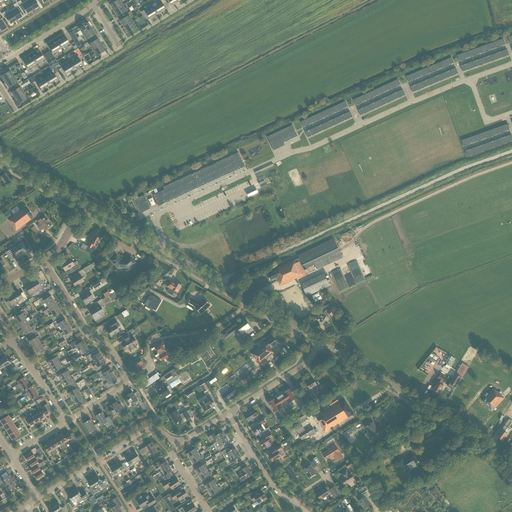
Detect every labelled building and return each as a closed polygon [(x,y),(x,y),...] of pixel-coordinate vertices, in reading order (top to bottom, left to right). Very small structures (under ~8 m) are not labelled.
[(20,0),(18,2),(19,5),(21,4),(27,14),(33,10),(26,0),(22,3),(20,0)] [(26,0),(33,10),(39,6),(35,0),(26,0)] [(123,1),(122,0),(118,0),(111,5),(114,11),(123,5),(121,2),(123,1)] [(160,4),(154,7),(158,14),(164,11),(165,11),(165,10),(166,9),(162,2),(162,3),(161,0),(159,2),(160,4)] [(15,7),(10,11),(10,12),(11,11),(16,21),(23,17),(16,7),(18,6),(16,3),(13,5),(15,7)] [(125,9),(123,5),(114,11),(118,17),(127,11),(129,10),(127,8),(125,9)] [(147,9),(145,10),(146,12),(150,19),(152,18),(152,19),(153,18),(152,18),(158,14),(154,7),(148,11),(147,9)] [(4,12),(2,14),(3,16),(5,16),(10,24),(16,21),(11,11),(10,12),(6,14),(4,12)] [(133,22),(129,16),(121,21),(124,27),(133,22)] [(135,25),(133,22),(124,27),(128,33),(137,28),(139,26),(137,24),(135,25)] [(91,29),(88,23),(79,28),(77,29),(79,32),(81,30),(83,34),(91,29)] [(95,35),(91,29),(83,34),(85,37),(83,39),(84,41),(86,40),(95,35)] [(65,37),(57,42),(61,49),(67,45),(68,47),(70,46),(69,44),(65,37)] [(101,45),(98,39),(89,44),(93,50),(101,45)] [(492,43),(494,49),(506,45),(503,39),(492,43)] [(61,49),(57,42),(49,47),(53,54),(53,53),(54,56),(56,54),(55,52),(61,49)] [(480,47),(482,53),(494,49),(492,43),(485,46),(480,47)] [(105,51),(101,45),(93,50),(95,54),(93,55),(94,57),(96,56),(97,56),(105,51)] [(469,51),(471,57),(482,53),(480,47),(469,51)] [(507,49),(496,53),(498,59),(509,55),(507,49)] [(50,50),(44,53),(47,58),(53,55),(50,50)] [(471,57),(469,51),(457,55),(459,61),(471,57)] [(40,52),(32,57),(36,64),(42,60),(44,62),(46,61),(44,59),(40,52)] [(486,63),(498,59),(496,53),(484,58),(486,63)] [(76,59),(70,63),(74,70),(82,65),(78,58),(77,56),(75,57),(76,59)] [(36,64),(32,57),(24,62),(28,69),(30,71),(32,70),(30,68),(36,64)] [(440,62),(443,68),(454,63),(452,58),(440,62)] [(475,68),(486,63),(484,58),(472,62),(475,68)] [(429,67),(431,73),(443,68),(440,62),(433,65),(429,67)] [(461,66),(463,72),(475,68),(472,62),(461,66)] [(74,70),(70,63),(64,67),(63,65),(61,66),(62,68),(66,75),(74,70)] [(418,72),(420,77),(431,73),(429,67),(418,72)] [(456,68),(445,73),(447,78),(458,74),(456,68)] [(14,77),(10,71),(1,76),(5,82),(14,77)] [(53,73),(52,71),(50,73),(51,75),(45,78),(50,85),(58,80),(53,73)] [(420,77),(418,72),(406,76),(409,82),(420,77)] [(436,83),(447,78),(445,73),(433,77),(436,83)] [(14,77),(5,82),(9,88),(14,85),(15,87),(22,82),(20,79),(17,81),(14,77)] [(424,88),(436,83),(433,77),(422,82),(424,88)] [(50,85),(45,78),(39,82),(38,80),(36,81),(37,83),(41,90),(50,85)] [(398,79),(387,84),(389,90),(401,85),(398,79)] [(410,87),(413,92),(424,88),(422,82),(410,87)] [(380,88),(376,90),(378,95),(389,90),(387,84),(380,88)] [(26,91),(30,97),(38,91),(34,85),(26,91)] [(24,93),(20,87),(11,92),(15,98),(24,93)] [(403,89),(392,95),(394,100),(405,95),(403,89)] [(376,90),(365,95),(367,100),(378,95),(376,90)] [(27,99),(24,93),(15,98),(19,104),(27,99)] [(353,100),(356,106),(367,100),(365,95),(353,100)] [(383,105),(394,100),(392,95),(380,100),(383,105)] [(380,107),(383,105),(380,100),(369,105),(372,111),(380,107)] [(345,101),(334,107),(337,112),(348,107),(345,101)] [(358,110),(361,116),(372,111),(369,105),(358,110)] [(327,110),(323,112),(326,117),(337,112),(334,107),(327,110)] [(323,112),(312,117),(314,122),(326,117),(323,112)] [(350,112),(339,117),(341,122),(353,117),(350,112)] [(303,128),(314,122),(312,117),(301,122),(303,128)] [(330,127),(341,122),(339,117),(332,120),(328,122),(330,127)] [(327,129),(330,127),(328,122),(316,127),(319,133),(327,129)] [(496,128),(498,134),(510,130),(508,124),(496,128)] [(292,125),(267,137),(274,151),(285,146),(284,143),(298,136),(292,125)] [(305,132),(308,138),(319,133),(316,127),(305,132)] [(498,134),(496,128),(485,132),(487,138),(491,137),(498,134)] [(487,138),(485,132),(473,136),(475,142),(487,138)] [(511,135),(511,134),(500,139),(502,144),(511,140),(511,135)] [(475,142),(473,136),(462,141),(464,146),(475,142)] [(491,149),(502,144),(500,139),(493,141),(488,143),(491,149)] [(479,153),(491,149),(488,143),(477,147),(479,153)] [(467,157),(479,153),(477,147),(465,151),(467,157)] [(180,179),(163,187),(164,190),(153,195),(158,206),(198,188),(225,175),(245,166),(239,152),(219,161),(194,173),(180,179)] [(140,214),(151,209),(145,195),(133,200),(140,214)] [(23,208),(8,219),(16,231),(34,217),(31,214),(32,214),(26,207),(23,209),(23,208)] [(45,215),(38,221),(40,223),(37,226),(38,227),(39,227),(40,229),(43,228),(44,230),(46,228),(47,229),(52,225),(45,215)] [(20,243),(16,246),(22,256),(25,254),(25,253),(25,252),(25,251),(27,250),(26,249),(30,247),(22,235),(17,238),(20,243)] [(83,243),(80,248),(90,253),(93,249),(91,248),(93,245),(96,246),(100,239),(94,235),(90,243),(88,246),(83,243)] [(304,269),(315,264),(318,269),(343,257),(334,239),(298,256),(299,258),(295,260),(273,271),(274,273),(268,276),(270,280),(276,278),(278,282),(280,282),(281,286),(306,274),(304,269)] [(22,256),(16,246),(6,252),(11,259),(14,257),(15,258),(17,257),(17,258),(18,257),(19,258),(22,256)] [(116,255),(110,260),(117,268),(127,269),(135,262),(130,256),(125,261),(121,260),(116,255)] [(69,258),(66,260),(60,264),(65,271),(69,269),(71,272),(80,267),(76,261),(73,263),(69,258)] [(91,264),(83,269),(85,272),(93,268),(93,267),(96,266),(94,263),(91,265),(91,264)] [(80,274),(71,280),(75,287),(84,281),(80,274)] [(301,284),(307,297),(330,286),(324,274),(301,284)] [(91,285),(94,289),(101,284),(106,281),(104,278),(99,280),(91,285)] [(46,287),(40,279),(37,281),(36,280),(31,283),(37,294),(39,293),(39,291),(46,287)] [(177,283),(176,284),(170,281),(167,287),(171,289),(168,293),(172,296),(175,291),(177,292),(181,285),(177,283)] [(37,294),(31,283),(25,287),(27,290),(24,291),(28,298),(34,294),(36,295),(37,294)] [(89,290),(80,296),(86,305),(94,299),(89,290)] [(13,294),(17,302),(20,300),(21,302),(27,299),(23,292),(20,294),(18,291),(13,294)] [(113,297),(115,296),(113,293),(108,295),(102,299),(105,304),(111,300),(112,301),(115,299),(113,297)] [(16,305),(15,303),(17,302),(13,294),(7,298),(9,301),(6,302),(10,309),(16,305)] [(43,305),(45,303),(47,306),(54,301),(51,296),(48,298),(46,295),(40,299),(43,305)] [(150,307),(155,298),(150,295),(145,304),(150,307)] [(200,303),(197,301),(198,301),(192,297),(188,303),(196,307),(195,308),(201,314),(205,310),(205,311),(208,308),(211,305),(205,299),(200,303)] [(50,311),(58,307),(54,301),(47,306),(49,308),(43,312),(45,315),(50,311)] [(99,305),(89,311),(95,320),(101,317),(99,314),(103,312),(99,305)] [(337,309),(333,306),(329,311),(327,310),(324,312),(323,313),(320,311),(316,318),(322,323),(327,316),(326,316),(328,312),(332,315),(337,309)] [(60,317),(58,314),(61,312),(58,307),(50,311),(52,314),(50,315),(53,321),(60,317)] [(18,316),(15,318),(18,324),(26,319),(24,317),(26,315),(23,309),(16,314),(18,316)] [(117,316),(120,321),(125,318),(123,316),(128,313),(126,310),(121,313),(117,316)] [(29,325),(34,321),(32,318),(27,322),(26,319),(18,324),(22,329),(29,325)] [(69,325),(65,319),(62,321),(61,318),(54,322),(57,328),(60,327),(61,329),(69,325)] [(110,324),(112,327),(107,330),(110,336),(119,331),(117,328),(120,326),(116,320),(110,324)] [(253,331),(254,330),(247,321),(237,328),(244,337),(253,330),(253,331)] [(31,327),(29,325),(22,329),(25,335),(28,333),(30,336),(36,332),(33,326),(31,327)] [(72,330),(69,325),(61,329),(63,332),(61,333),(64,339),(71,335),(69,332),(72,330)] [(235,327),(227,333),(230,337),(238,331),(235,327)] [(32,340),(29,341),(33,347),(40,343),(38,340),(41,338),(37,333),(31,337),(32,340)] [(122,338),(125,342),(121,345),(125,350),(128,349),(131,353),(137,349),(135,345),(138,343),(134,337),(131,338),(128,335),(122,338)] [(259,347),(251,354),(260,365),(274,353),(271,350),(272,349),(269,346),(270,344),(273,347),(278,343),(273,337),(268,342),(267,343),(265,342),(261,345),(263,348),(261,350),(259,347)] [(72,349),(67,352),(69,355),(76,351),(78,350),(86,345),(83,341),(77,345),(75,342),(69,345),(72,349)] [(166,352),(168,351),(163,342),(158,345),(157,343),(153,345),(154,346),(151,348),(152,350),(155,349),(158,353),(155,354),(156,357),(159,355),(162,361),(169,357),(166,352)] [(33,347),(36,353),(39,351),(41,354),(47,349),(44,344),(42,345),(40,343),(33,347)] [(78,350),(80,353),(78,354),(79,355),(74,358),(76,361),(82,357),(81,355),(89,350),(86,345),(78,350)] [(90,361),(93,360),(94,362),(103,357),(99,352),(94,355),(93,353),(87,356),(90,361)] [(59,362),(57,359),(59,358),(57,356),(55,357),(56,357),(47,362),(50,368),(59,362)] [(5,357),(0,360),(0,363),(3,368),(5,371),(7,370),(5,367),(8,364),(13,373),(18,370),(15,364),(15,365),(14,363),(12,362),(10,358),(7,360),(5,357)] [(103,357),(94,362),(96,365),(93,367),(96,371),(102,368),(100,365),(106,362),(103,357)] [(140,358),(133,364),(136,368),(144,363),(140,358)] [(445,367),(444,366),(443,367),(446,370),(448,368),(449,369),(453,363),(449,360),(445,367)] [(62,364),(61,365),(59,362),(50,368),(53,373),(62,368),(64,367),(62,364)] [(454,390),(461,377),(462,378),(469,367),(463,363),(456,374),(452,379),(449,376),(444,384),(454,390)] [(102,381),(106,379),(105,379),(113,374),(110,369),(104,372),(103,370),(98,373),(102,381)] [(66,371),(58,376),(61,382),(70,376),(68,373),(69,372),(68,370),(66,371)] [(105,379),(106,379),(108,382),(104,384),(107,389),(113,385),(111,383),(116,380),(113,374),(105,379)] [(160,378),(157,374),(144,383),(147,387),(160,378)] [(438,378),(434,384),(435,385),(436,385),(433,390),(435,391),(436,392),(437,393),(438,393),(439,393),(443,385),(441,384),(442,381),(443,381),(445,377),(440,374),(438,378)] [(61,382),(64,387),(67,385),(69,388),(76,384),(73,378),(72,379),(70,376),(61,382)] [(27,382),(24,377),(17,381),(19,384),(15,386),(16,389),(27,382)] [(179,379),(170,384),(172,388),(181,383),(179,379)] [(310,395),(319,389),(317,385),(313,379),(307,383),(305,381),(300,384),(304,389),(308,386),(310,389),(308,391),(310,395)] [(25,390),(30,387),(27,382),(16,389),(18,391),(21,389),(23,391),(25,390)] [(171,393),(167,387),(166,388),(163,383),(157,386),(160,391),(158,392),(162,399),(171,393)] [(71,391),(68,393),(71,398),(80,393),(78,390),(80,389),(76,384),(69,388),(71,391)] [(201,387),(205,392),(209,389),(206,384),(201,387)] [(35,390),(32,385),(30,387),(25,390),(27,393),(23,395),(24,397),(35,390)] [(233,388),(223,396),(226,401),(237,393),(233,388)] [(271,401),(268,403),(274,413),(277,411),(280,416),(287,412),(285,409),(290,406),(292,409),(298,405),(294,400),(298,398),(291,388),(288,390),(288,389),(287,390),(287,391),(284,393),(285,395),(284,396),(283,394),(277,398),(278,399),(276,400),(275,398),(272,400),(272,399),(270,400),(271,401)] [(504,398),(494,389),(483,401),(492,411),(504,398)] [(31,400),(39,395),(35,390),(24,397),(26,399),(29,397),(31,400)] [(127,396),(128,398),(124,400),(128,407),(132,404),(138,400),(139,402),(142,401),(137,392),(134,394),(133,392),(127,396)] [(71,398),(74,404),(77,402),(80,405),(87,401),(84,396),(82,396),(80,393),(71,398)] [(211,397),(206,400),(206,399),(200,403),(205,411),(211,408),(209,405),(214,402),(211,397)] [(345,400),(316,418),(325,432),(353,414),(351,411),(351,410),(345,400)] [(125,410),(121,403),(118,405),(117,402),(111,406),(113,410),(110,412),(113,417),(114,417),(117,415),(117,414),(116,413),(119,411),(120,413),(125,410)] [(46,415),(47,415),(47,416),(49,414),(48,412),(51,411),(47,404),(42,407),(44,409),(43,410),(46,415)] [(265,416),(268,413),(264,406),(260,409),(265,416)] [(42,421),(37,413),(38,413),(36,409),(31,412),(34,415),(32,417),(36,424),(42,421)] [(43,410),(38,413),(37,413),(42,421),(45,419),(44,416),(46,415),(43,410)] [(245,416),(248,422),(258,416),(258,415),(259,415),(258,413),(257,414),(254,410),(245,416)] [(170,415),(175,424),(183,420),(182,420),(185,418),(187,420),(191,417),(187,411),(183,414),(184,415),(181,417),(177,411),(170,415)] [(299,421),(301,424),(308,420),(307,417),(303,411),(296,415),(299,421)] [(96,416),(102,425),(106,423),(108,426),(113,423),(109,417),(106,418),(102,412),(96,416)] [(31,428),(36,424),(32,417),(31,417),(29,413),(27,415),(29,418),(26,420),(31,428)] [(0,420),(3,425),(15,418),(13,416),(10,418),(8,415),(0,420)] [(14,425),(13,422),(16,420),(15,418),(3,425),(6,430),(14,425)] [(259,425),(252,429),(256,436),(263,432),(265,435),(270,432),(271,431),(269,427),(264,430),(261,425),(266,422),(263,418),(257,422),(259,425)] [(90,432),(94,430),(96,433),(101,431),(97,424),(94,426),(90,419),(84,423),(90,432)] [(380,430),(379,431),(373,422),(365,427),(370,433),(371,433),(372,435),(369,437),(372,441),(375,439),(375,440),(376,440),(378,439),(378,438),(383,435),(380,430)] [(21,428),(19,425),(16,428),(14,425),(6,430),(9,435),(21,428)] [(303,426),(296,430),(299,434),(302,440),(315,432),(312,426),(305,430),(303,426)] [(502,430),(497,436),(503,440),(508,434),(505,432),(507,429),(508,428),(507,427),(505,426),(502,430)] [(12,440),(20,435),(19,432),(22,430),(21,428),(9,435),(12,440)] [(343,434),(349,444),(353,441),(349,435),(352,433),(350,429),(347,431),(343,434)] [(67,434),(66,435),(69,440),(71,439),(72,442),(76,439),(72,433),(70,434),(69,432),(66,433),(67,434)] [(226,436),(222,432),(217,435),(215,433),(208,437),(211,442),(216,439),(217,442),(226,436)] [(264,448),(266,446),(268,448),(272,446),(270,444),(272,442),(270,439),(273,437),(270,432),(265,435),(264,435),(266,438),(260,442),(264,448)] [(63,434),(59,436),(64,444),(65,443),(69,440),(66,435),(64,436),(63,434)] [(325,440),(328,444),(335,439),(332,435),(325,440)] [(64,444),(59,436),(54,439),(59,447),(60,446),(62,449),(67,447),(65,443),(64,444)] [(217,442),(214,444),(219,451),(224,448),(223,445),(229,441),(226,436),(217,442)] [(59,447),(54,439),(49,443),(55,454),(57,453),(55,449),(59,447)] [(146,446),(147,448),(145,449),(144,448),(139,451),(143,456),(148,453),(147,451),(148,450),(151,455),(157,451),(152,442),(146,446)] [(49,443),(43,446),(48,453),(51,452),(53,455),(55,454),(49,443)] [(329,446),(331,449),(324,453),(328,459),(334,456),(337,460),(342,457),(335,446),(333,443),(329,446)] [(281,445),(274,450),(276,452),(269,456),(273,462),(282,456),(279,452),(283,449),(281,445)] [(199,454),(197,451),(199,450),(197,447),(187,454),(190,459),(199,454)] [(228,459),(230,458),(238,452),(235,447),(229,451),(227,449),(222,452),(224,455),(227,459),(228,459)] [(31,452),(24,456),(28,462),(35,458),(31,452)] [(142,462),(136,452),(130,455),(136,464),(138,462),(139,463),(142,462)] [(230,458),(228,459),(231,464),(230,464),(232,467),(237,464),(235,461),(241,457),(238,452),(230,458)] [(392,453),(381,460),(384,464),(394,458),(392,453)] [(200,456),(199,454),(190,459),(193,464),(204,458),(202,455),(200,456)] [(136,464),(130,455),(125,458),(132,468),(134,467),(133,465),(136,464)] [(417,470),(422,467),(421,466),(424,465),(421,461),(419,462),(414,456),(403,463),(402,462),(399,464),(403,469),(406,467),(408,472),(404,475),(408,481),(415,477),(412,473),(414,472),(416,473),(418,472),(417,470)] [(310,465),(304,469),(309,478),(316,474),(312,468),(313,467),(317,465),(320,463),(316,457),(313,459),(310,461),(312,465),(310,465)] [(28,462),(31,468),(37,465),(39,464),(35,458),(28,462)] [(157,471),(160,469),(161,471),(169,466),(166,461),(164,463),(162,460),(153,465),(157,471)] [(121,473),(123,472),(124,473),(127,471),(120,461),(115,465),(121,473)] [(356,470),(353,465),(354,465),(351,462),(346,465),(348,468),(350,467),(354,472),(356,470)] [(207,470),(205,467),(207,466),(205,464),(195,470),(198,475),(207,470)] [(33,475),(41,470),(37,465),(31,468),(30,469),(33,475)] [(118,475),(121,473),(115,465),(110,468),(116,478),(119,476),(118,475)] [(161,471),(159,472),(163,477),(164,480),(171,475),(170,473),(172,471),(169,466),(161,471)] [(242,470),(240,466),(234,470),(237,476),(238,475),(242,481),(246,478),(246,479),(252,475),(247,467),(242,470)] [(354,480),(350,473),(349,473),(347,469),(344,471),(345,472),(342,474),(344,477),(345,478),(342,480),(346,487),(350,484),(349,483),(354,480)] [(33,475),(37,481),(44,476),(41,470),(33,475)] [(210,472),(209,473),(207,470),(198,475),(202,481),(212,474),(210,472)] [(12,481),(9,476),(3,479),(1,476),(0,477),(0,484),(3,483),(5,485),(12,481)] [(101,482),(98,476),(93,479),(98,487),(101,485),(103,488),(109,484),(106,479),(101,482)] [(165,489),(170,486),(172,490),(181,484),(177,478),(170,483),(168,480),(162,484),(165,489)] [(93,479),(88,482),(92,488),(89,490),(93,495),(100,490),(98,487),(93,479)] [(217,485),(215,483),(217,482),(215,479),(205,486),(208,491),(217,485)] [(9,490),(15,486),(12,481),(5,485),(6,488),(3,491),(5,495),(11,492),(9,490)] [(218,488),(217,485),(208,491),(211,496),(222,490),(220,487),(218,488)] [(326,488),(317,494),(321,500),(330,494),(329,494),(331,493),(334,498),(339,494),(335,487),(329,490),(330,490),(328,491),(326,488)] [(78,500),(80,503),(83,500),(84,501),(89,497),(85,492),(81,495),(77,489),(73,492),(78,500)] [(175,492),(170,495),(174,501),(178,498),(179,500),(180,501),(181,503),(185,500),(184,498),(188,496),(185,490),(179,494),(177,495),(175,492)] [(368,507),(371,505),(366,498),(369,496),(366,491),(359,495),(360,498),(361,499),(359,500),(364,510),(368,507)] [(77,505),(75,502),(78,500),(73,492),(68,495),(72,501),(69,502),(73,509),(77,507),(78,506),(77,505)] [(267,499),(263,492),(260,494),(258,492),(250,497),(254,502),(256,500),(259,504),(267,499)] [(148,496),(138,502),(142,508),(147,504),(149,507),(157,502),(154,497),(150,500),(148,496)] [(112,500),(116,506),(112,508),(113,511),(122,511),(118,506),(122,504),(117,497),(112,500)] [(414,500),(404,507),(406,511),(417,511),(420,511),(414,500)] [(62,509),(58,503),(53,506),(57,511),(67,511),(65,508),(62,509)]
